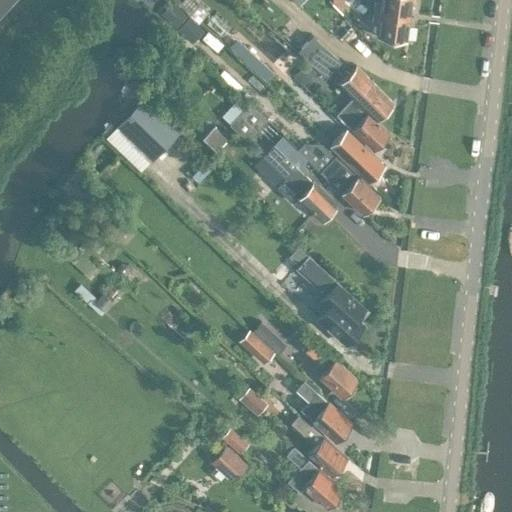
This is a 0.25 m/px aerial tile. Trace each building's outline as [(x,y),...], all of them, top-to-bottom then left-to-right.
[(171,0),(170,0),(160,11),(175,26),(186,14),(171,0)] [(197,0),(181,0),(178,4),(198,21),(208,9),(197,0)] [(342,0),(328,0),(341,12),(342,0)] [(374,1),(373,11),(409,16),(410,0),(380,0),(380,2),(374,1)] [(409,16),(373,11),(371,21),(377,22),(376,35),(405,39),(409,16)] [(188,15),(177,27),(192,41),(203,30),(188,15)] [(343,26),(336,34),(341,38),(348,31),(343,26)] [(206,31),(199,38),(214,52),(221,44),(206,31)] [(310,35),(297,50),(325,76),(340,60),(311,35),(310,36),(310,35)] [(243,43),(235,52),(266,81),(274,72),(243,43)] [(305,60),(293,73),(303,83),(315,70),(305,60)] [(352,96),(375,118),(383,111),(384,112),(391,106),(389,104),(392,101),(355,64),(338,81),(352,96)] [(375,118),(366,110),(351,97),(335,113),(351,127),(372,148),(388,131),(375,118)] [(130,136),(151,156),(152,155),(174,132),(158,117),(141,101),(118,124),(130,136)] [(255,102),(252,106),(259,112),(262,109),(255,102)] [(229,123),(246,140),(265,119),(248,103),(229,123)] [(259,112),(266,119),(269,115),(262,109),(259,112)] [(201,138),(214,150),(225,139),(212,126),(201,138)] [(281,135),(272,143),(297,167),(305,158),(281,135)] [(328,143),(345,159),(367,180),(383,163),(362,142),(352,152),(334,136),(328,143)] [(320,142),(305,158),(321,173),(327,167),(336,157),(320,142)] [(266,176),(275,186),(292,201),(297,196),(320,218),(334,203),(297,167),(272,143),(261,155),(255,161),(268,174),(266,176)] [(336,157),(327,167),(321,173),(362,212),(378,195),(337,156),(336,157)] [(298,246),(290,255),(299,263),(307,254),(298,246)] [(79,249),(70,260),(85,273),(94,262),(79,249)] [(119,261),(114,266),(117,273),(124,275),(128,270),(126,263),(119,261)] [(94,262),(85,273),(90,277),(99,267),(94,262)] [(96,297),(93,300),(103,310),(122,290),(111,280),(96,297)] [(317,317),(345,342),(363,322),(356,316),(364,307),(336,281),(319,300),(326,306),(317,317)] [(251,331),(275,352),(283,343),(259,322),(251,331)] [(245,344),(262,361),(272,351),(254,335),(245,344)] [(305,351),(324,368),(318,376),(340,396),(356,378),(314,340),(305,351)] [(299,409),(311,419),(334,440),(350,422),(307,384),(303,380),(295,389),(307,400),(299,409)] [(237,397),(256,415),(267,403),(248,385),(237,397)] [(291,421),(314,443),(306,452),(329,474),(346,456),(322,434),(298,413),(291,421)] [(229,427),(221,436),(239,452),(248,442),(229,427)] [(247,464),(224,444),(210,460),(215,465),(210,470),(222,482),(227,476),(232,481),(247,464)] [(291,476),(290,479),(290,480),(291,484),(298,490),(302,486),(325,506),(341,488),(292,446),(285,454),(299,466),(291,476)]
